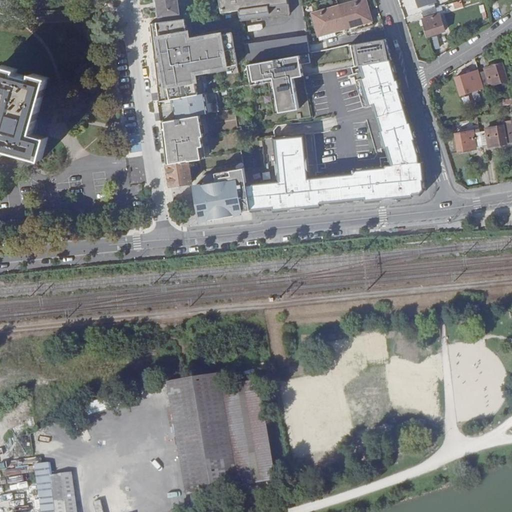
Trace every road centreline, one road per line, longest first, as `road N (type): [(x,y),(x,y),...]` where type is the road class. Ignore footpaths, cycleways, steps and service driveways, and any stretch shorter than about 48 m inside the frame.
road 1 (tertiary): [(163,240),(448,208)]
road 2 (unclassified): [(131,31),(163,240)]
road 3 (tertiary): [(0,256),(163,240)]
road 4 (unclassified): [(448,208),(409,81)]
